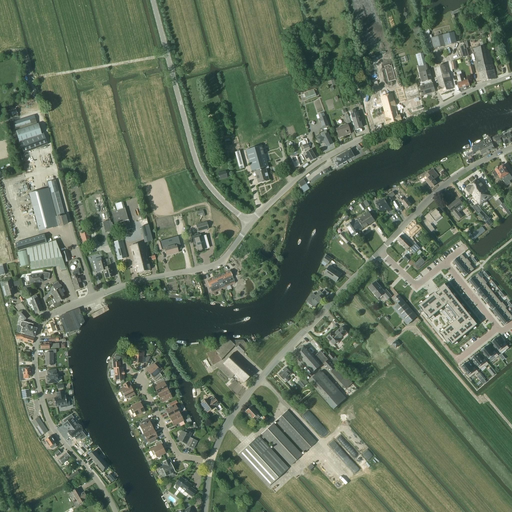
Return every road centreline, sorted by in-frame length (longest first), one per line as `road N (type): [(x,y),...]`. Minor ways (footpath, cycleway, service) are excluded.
road 1 (tertiary): [(114,511),(45,412),(34,364),(40,327),(56,311),(130,283),(212,266),(250,223)]
road 2 (tertiary): [(250,223),(352,142),(511,75)]
road 3 (tertiary): [(211,462),(238,406),(378,252)]
road 4 (unclassified): [(250,223),(200,173),(151,0)]
road 5 (track): [(511,427),(411,324),(390,341),(345,288)]
road 6 (track): [(0,53),(18,51),(34,78),(166,55)]
road 7 (tertiary): [(378,252),(445,185),(511,147)]
road 8 (residential): [(445,262),(498,327),(456,360)]
road 9 (unclassified): [(211,462),(178,456),(136,376)]
